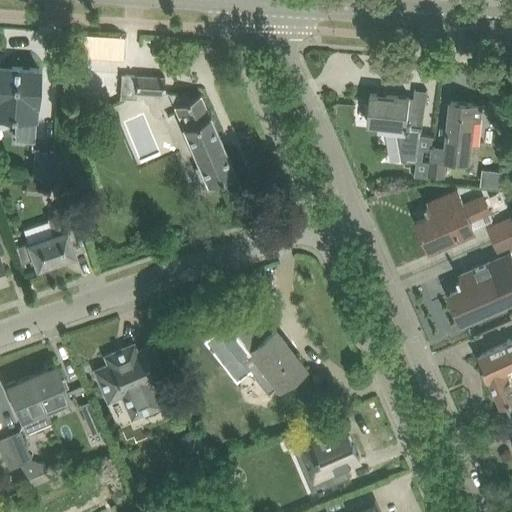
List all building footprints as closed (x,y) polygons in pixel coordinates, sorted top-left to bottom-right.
[(0,113),(15,114),(16,139),(34,140),(38,68),(0,65),(0,113)] [(119,91),(119,97),(137,98),(137,93),(163,95),(165,76),(121,73),(119,91)] [(188,92),(169,91),(179,113),(178,113),(207,181),(235,170),(211,114),(210,114),(200,92),(190,97),(188,92)] [(371,93),(368,123),(396,126),(402,159),(417,161),(416,176),(429,178),(431,161),(424,160),(425,149),(432,150),(434,136),(422,135),(428,91),(416,91),(415,97),(371,93)] [(474,117),(480,118),(482,104),(452,101),(450,123),(448,141),(447,147),(433,146),(431,175),(444,177),(446,158),(470,161),(474,117)] [(36,150),(34,176),(51,177),(53,151),(36,150)] [(52,184),(61,208),(74,203),(66,179),(52,184)] [(427,202),(429,208),(432,214),(420,219),(431,246),(476,226),(471,217),(489,209),(484,196),(465,204),(459,189),(427,202)] [(62,212),(47,218),(48,221),(23,229),(28,243),(16,247),(21,262),(33,258),(36,267),(75,253),(67,230),(68,229),(62,212)] [(511,217),(490,227),(496,239),(511,232),(511,217)] [(511,246),(511,232),(496,239),(501,252),(511,246)] [(465,280),(467,286),(453,292),(452,292),(451,292),(463,319),(464,318),(508,299),(509,299),(505,290),(511,287),(511,252),(461,274),(460,274),(463,281),(465,280)] [(0,282),(5,281),(4,279),(8,277),(0,253),(0,282)] [(223,334),(269,394),(304,366),(274,328),(265,335),(248,314),(223,334)] [(491,380),(503,408),(511,403),(511,380),(508,372),(511,369),(511,340),(478,355),(489,381),(491,380)] [(155,345),(137,353),(133,344),(124,348),(106,356),(110,364),(96,370),(108,400),(122,394),(132,416),(159,405),(149,382),(167,374),(155,345)] [(55,363),(31,373),(46,406),(58,400),(60,406),(72,401),(55,363)] [(46,406),(31,373),(7,383),(27,430),(51,419),(46,406)] [(93,434),(105,429),(92,399),(80,404),(93,434)] [(346,426),(300,445),(310,469),(315,480),(325,475),(346,467),(360,460),(346,426)] [(20,430),(8,435),(21,464),(32,459),(20,430)] [(21,464),(8,435),(0,438),(0,447),(9,469),(21,464)] [(350,477),(346,467),(325,475),(330,486),(350,477)] [(335,511),(334,508),(326,511),(379,511),(375,501),(348,511),(335,511)]
